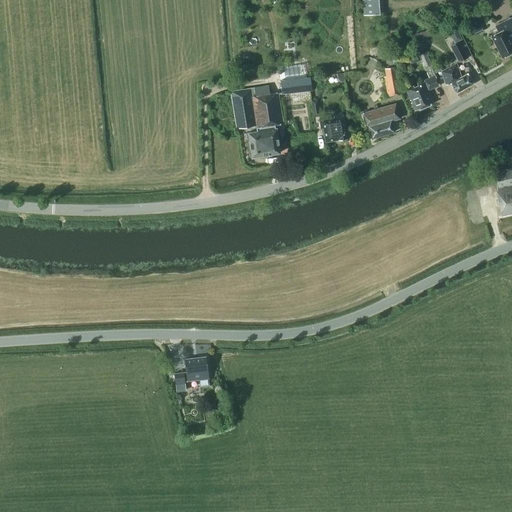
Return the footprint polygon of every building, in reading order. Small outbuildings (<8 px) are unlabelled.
[(384,14),(383,0),(362,0),(363,16),(384,14)] [(511,19),(511,18),(495,26),(498,32),(491,36),(502,58),(511,52),(511,41),(509,35),(511,33),(511,19)] [(448,29),(451,35),(458,32),(455,25),(448,29)] [(428,44),(427,35),(433,34),(432,29),(419,31),(421,46),(428,44)] [(468,57),(460,41),(450,46),(459,62),(468,57)] [(420,54),(425,67),(431,64),(426,51),(420,54)] [(461,77),(457,63),(441,72),(445,85),(451,83),(456,93),(473,83),(468,73),(461,77)] [(397,74),(395,67),(384,69),(386,76),(384,77),(388,96),(401,93),(398,74),(397,74)] [(415,111),(433,103),(428,90),(439,85),(433,70),(427,73),(429,78),(424,80),(424,81),(405,89),(415,111)] [(312,90),(311,77),(281,80),(282,93),(312,90)] [(270,93),(269,85),(231,91),(237,128),(256,125),(257,131),(248,132),(252,157),(280,152),(276,124),(283,123),(278,92),(270,93)] [(320,116),(318,100),(312,101),(314,116),(320,116)] [(400,118),(395,103),(362,113),(366,126),(368,126),(372,138),(395,131),(392,121),(400,118)] [(344,124),(343,113),(334,114),(334,117),(320,120),(321,128),(323,128),(326,141),(338,139),(338,140),(341,141),(345,141),(346,138),(347,138),(345,124),(344,124)] [(511,166),(493,171),(497,189),(496,189),(502,215),(511,212),(511,166)] [(209,378),(208,368),(206,356),(184,359),(186,372),(174,373),(176,390),(186,389),(185,381),(199,379),(209,378)]
